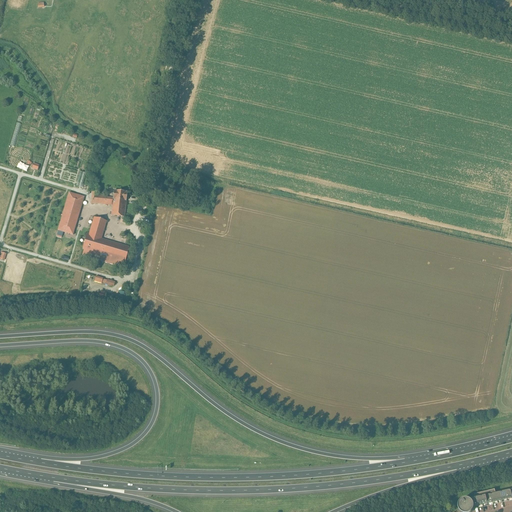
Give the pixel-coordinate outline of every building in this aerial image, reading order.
[(10,146),(15,147),(22,124),(17,123),(10,146)] [(27,172),(29,166),(20,163),(18,169),(27,172)] [(127,192),(114,191),(113,201),(105,201),(106,196),(94,195),(93,203),(112,205),(111,215),(124,217),(127,192)] [(84,197),(69,193),(58,230),(73,235),(84,197)] [(106,221),(94,217),(89,235),(87,234),(83,248),(84,249),(82,256),(121,267),(124,260),(125,261),(129,247),(101,239),(106,221)] [(474,508),(474,507),(474,506),(474,504),(473,503),(473,502),(472,501),(471,500),(470,499),(469,499),(468,498),(466,498),(465,498),(463,499),(462,499),(461,500),(460,501),(459,502),(458,504),(458,505),(458,507),(458,508),(459,509),(459,510),(460,511),(468,511),(474,507),(474,508)]
